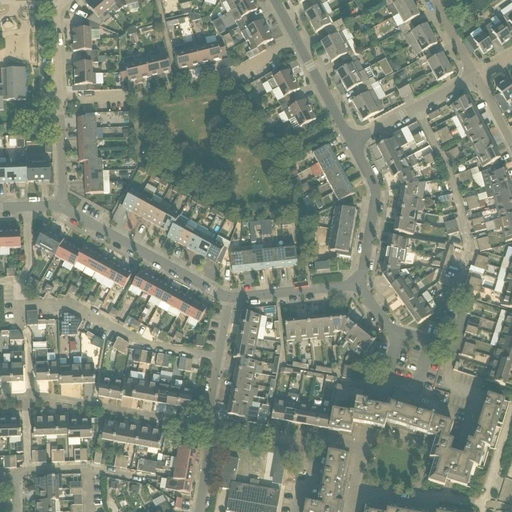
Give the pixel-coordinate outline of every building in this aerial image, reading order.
[(99,19),(106,12),(95,0),(93,0),(87,6),(94,14),(86,21),(100,27),(103,24),(99,19)] [(116,13),(119,11),(123,8),(118,0),(110,0),(111,0),(110,0),(95,0),(106,12),(107,12),(109,15),(114,11),(116,13)] [(223,4),(226,3),(231,12),(236,10),(251,1),(250,0),(221,0),(221,1),(223,4)] [(314,10),(305,14),(310,24),(326,16),(321,6),(326,4),(331,0),(320,0),(311,5),(314,10)] [(414,7),(409,0),(403,0),(400,2),(398,0),(392,0),(385,4),(388,9),(386,10),(389,15),(391,14),(393,18),(399,16),(398,15),(414,7)] [(247,16),(257,11),(251,1),(236,10),(241,19),(235,22),(238,28),(250,21),(247,16)] [(410,22),(419,17),(414,7),(398,15),(399,16),(404,25),(398,28),(401,33),(413,27),(410,22)] [(507,33),(511,30),(511,29),(511,11),(503,18),(504,19),(499,22),(499,23),(507,33)] [(199,16),(191,14),(188,15),(191,25),(192,24),(192,23),(200,20),(199,16)] [(342,20),(336,23),(331,26),(326,16),(310,24),(315,34),(324,29),(327,34),(345,25),(342,20)] [(501,46),(511,39),(507,33),(499,23),(499,22),(495,16),(490,20),(492,23),(486,28),(486,29),(481,32),(483,34),(489,43),(489,42),(496,38),(501,46)] [(90,31),(99,31),(100,31),(99,27),(100,27),(86,21),(83,23),(84,30),(73,31),(73,42),(90,41),(90,31)] [(166,24),(167,30),(173,29),(172,26),(179,25),(178,21),(166,24)] [(268,31),(262,22),(253,27),(250,21),(238,28),(246,43),(248,42),(268,31)] [(459,22),(454,25),(457,31),(462,28),(459,22)] [(347,43),(342,33),(347,30),(345,25),(327,34),(330,39),(321,44),(326,54),(347,43)] [(432,36),(426,26),(416,31),(413,27),(401,33),(409,48),(411,47),(432,36)] [(226,32),(223,27),(216,30),(219,36),(226,32)] [(137,34),(136,28),(131,28),(128,32),(128,36),(137,34)] [(483,56),(493,49),(489,43),(483,34),(481,32),(479,29),(469,35),(471,37),(466,40),(474,53),(475,52),(473,50),(478,47),(483,56)] [(249,60),(266,51),(263,46),(273,41),(268,31),(248,42),(251,46),(249,49),(251,52),(246,54),(249,60)] [(428,50),(437,45),(432,36),(411,47),(419,61),(431,55),(428,50)] [(200,66),(207,64),(207,66),(209,67),(211,67),(207,47),(205,40),(194,43),(196,50),(200,66)] [(474,53),(466,40),(463,42),(470,55),(474,53)] [(73,42),(74,53),(84,52),(84,58),(98,58),(98,52),(91,52),(90,41),(73,42)] [(221,58),(227,57),(223,43),(207,47),(211,67),(214,66),(215,64),(215,62),(222,61),(221,58)] [(326,54),(331,64),(340,59),(343,64),(355,57),(347,43),(326,54)] [(184,46),(174,49),(179,71),(186,69),(186,71),(188,72),(190,72),(185,53),(184,46)] [(194,67),(200,66),(196,50),(185,53),(190,72),(193,71),(194,69),(194,67)] [(448,65),(442,55),(433,60),(431,55),(419,61),(421,66),(427,63),(432,73),(448,65)] [(161,79),(164,78),(165,77),(164,75),(171,73),(167,57),(156,60),(161,79)] [(345,69),(336,73),(342,83),(357,75),(364,72),(358,61),(357,62),(355,57),(343,64),(345,69)] [(85,64),(74,65),(75,76),(92,75),(91,64),(98,64),(98,58),(84,58),(85,64)] [(146,62),(150,78),(156,77),(157,79),(158,80),(161,79),(156,60),(146,62)] [(378,64),(380,69),(388,65),(385,60),(378,64)] [(390,63),(394,72),(400,69),(397,60),(390,63)] [(135,65),(140,84),(143,83),(144,82),(143,80),(150,78),(146,62),(135,65)] [(119,69),(122,82),(128,81),(129,83),(135,82),(136,84),(138,85),(140,84),(135,65),(119,69)] [(432,73),(438,83),(453,75),(448,65),(432,73)] [(0,112),(3,112),(3,102),(26,101),(25,69),(1,70),(1,86),(0,85),(0,112)] [(276,71),(268,75),(264,77),(272,92),(279,89),(294,81),(289,71),(279,76),(276,71)] [(371,87),(376,84),(373,79),(369,81),(364,72),(357,75),(342,83),(347,93),(356,88),(358,93),(371,87)] [(406,78),(403,74),(403,73),(397,76),(401,82),(406,79),(406,78)] [(100,92),(99,86),(96,86),(96,75),(92,75),(75,76),(75,87),(86,86),(86,92),(100,92)] [(290,96),(299,91),(294,81),(279,89),(284,99),(278,102),(281,107),(293,101),(290,96)] [(400,84),(407,97),(412,94),(408,86),(406,81),(400,84)] [(511,89),(511,90),(506,82),(496,89),(502,97),(496,101),(500,108),(506,103),(511,99),(511,89)] [(402,99),(407,97),(400,84),(395,86),(398,92),(402,99)] [(361,98),(357,100),(352,103),(357,113),(379,102),(371,87),(358,93),(361,98)] [(451,107),(456,117),(474,108),(468,98),(451,107)] [(305,101),(296,106),(295,106),(293,101),(281,107),(284,113),(289,122),(295,119),(310,111),(305,101)] [(363,122),(378,114),(384,111),(379,102),(357,113),(363,122)] [(456,117),(461,127),(479,118),(474,108),(456,117)] [(310,111),(295,119),(300,129),(294,132),(297,138),(309,131),(306,126),(315,121),(310,111)] [(441,117),(438,111),(428,116),(430,122),(441,117)] [(268,115),(261,119),(266,127),(273,123),(268,115)] [(96,130),(96,118),(78,119),(78,130),(96,130)] [(461,127),(467,138),(484,128),(479,118),(461,127)] [(439,139),(450,133),(447,128),(436,133),(439,139)] [(467,138),(472,148),(489,139),(484,128),(467,138)] [(79,141),(97,140),(96,130),(78,130),(79,141)] [(377,148),(382,158),(400,149),(407,145),(400,131),(393,135),(395,139),(377,148)] [(453,139),(450,133),(439,139),(442,144),(453,139)] [(489,139),(472,148),(477,158),(495,149),(489,139)] [(79,152),(97,151),(97,140),(79,141),(79,152)] [(329,146),(313,155),(318,164),(334,156),(329,146)] [(446,153),(449,159),(460,154),(457,148),(446,153)] [(388,169),(405,159),(400,149),(382,158),(388,169)] [(495,149),(477,158),(482,168),(500,159),(495,149)] [(98,161),(97,151),(79,152),(79,163),(84,163),(84,162),(98,161)] [(460,154),(449,159),(452,165),(463,159),(460,154)] [(316,177),(323,174),(339,165),(334,156),(318,164),(318,165),(311,168),(316,177)] [(28,165),(27,165),(27,162),(27,159),(22,159),(17,159),(17,165),(18,184),(29,183),(28,165)] [(405,159),(388,169),(393,179),(397,177),(411,170),(405,159)] [(84,162),(84,163),(85,173),(102,172),(102,160),(98,161),(84,162)] [(33,183),(35,183),(43,183),(53,183),(53,185),(54,185),(53,174),(50,174),(50,164),(42,165),(32,165),(28,165),(29,183),(33,183)] [(17,165),(6,166),(7,184),(18,184),(17,165)] [(339,165),(323,174),(328,184),(344,175),(339,165)] [(481,174),(485,189),(490,187),(510,182),(506,171),(500,172),(499,167),(481,174)] [(293,178),(299,175),(295,169),(290,172),(293,178)] [(402,187),(418,184),(411,170),(397,177),(402,187)] [(458,175),(461,181),(472,177),(469,171),(458,175)] [(102,172),(85,173),(85,183),(110,183),(109,172),(102,172)] [(344,175),(328,184),(333,193),(349,185),(344,175)] [(472,177),(461,181),(463,187),(474,183),(472,177)] [(293,181),(297,188),(301,186),(297,179),(293,181)] [(490,187),(493,198),(511,193),(511,191),(510,182),(490,187)] [(110,183),(85,183),(85,195),(110,194),(110,183)] [(300,195),(310,190),(307,183),(301,186),(297,188),(300,195)] [(415,200),(418,184),(402,187),(400,198),(415,201),(415,200)] [(343,200),(344,200),(354,194),(349,185),(333,193),(338,203),(343,200)] [(132,213),(141,218),(150,202),(154,196),(144,191),(141,197),(132,213)] [(122,208),(132,213),(141,197),(133,193),(131,192),(122,208)] [(511,193),(493,198),(496,209),(511,205),(511,193)] [(311,195),(303,200),(306,207),(315,203),(311,195)] [(437,199),(439,205),(451,202),(449,196),(437,199)] [(467,205),(478,202),(477,196),(465,199),(467,205)] [(415,201),(400,198),(398,209),(417,213),(419,201),(415,200),(415,201)] [(337,209),(334,230),(330,252),(330,253),(337,254),(340,254),(339,257),(350,258),(348,258),(352,234),(355,212),(345,210),(346,204),(344,200),(343,200),(338,203),(337,209)] [(151,223),(160,207),(150,202),(141,218),(151,223)] [(151,223),(160,229),(169,213),(172,207),(163,202),(160,207),(151,223)] [(451,202),(439,205),(440,211),(452,208),(451,202)] [(480,209),(478,202),(467,205),(469,212),(480,209)] [(511,205),(496,209),(499,220),(511,216),(511,205)] [(417,213),(398,209),(396,221),(415,224),(417,213)] [(169,234),(178,217),(169,213),(160,229),(169,234)] [(177,243),(186,227),(189,221),(180,216),(179,218),(178,217),(169,234),(167,238),(177,243)] [(511,216),(499,220),(502,231),(511,228),(511,216)] [(473,227),(484,224),(483,218),(471,221),(473,227)] [(415,224),(396,221),(394,232),(413,236),(415,224)] [(444,224),(446,230),(457,227),(456,221),(444,224)] [(493,222),(485,224),(486,232),(495,230),(493,222)] [(243,225),(238,223),(235,231),(242,233),(243,225)] [(260,223),(249,224),(251,244),(256,243),(254,227),(256,227),(260,227),(260,223)] [(486,231),(484,224),(473,227),(475,234),(486,231)] [(177,243),(187,249),(196,232),(186,227),(177,243)] [(457,227),(446,230),(447,237),(459,233),(457,227)] [(511,228),(502,231),(505,243),(511,241),(511,228)] [(55,257),(63,241),(42,229),(38,236),(40,238),(39,240),(35,246),(41,250),(49,254),(55,257)] [(9,231),(0,231),(0,250),(10,250),(9,231)] [(21,249),(21,247),(20,231),(9,231),(10,250),(21,249)] [(196,232),(187,249),(196,254),(205,237),(196,232)] [(196,254),(206,259),(215,242),(205,237),(196,254)] [(218,237),(215,242),(206,259),(215,264),(216,263),(222,266),(229,247),(230,244),(218,237)] [(387,249),(406,253),(408,241),(389,238),(387,249)] [(478,247),(489,244),(488,238),(476,241),(478,247)] [(64,262),(73,246),(63,241),(55,257),(64,262)] [(491,250),(489,244),(478,247),(480,253),(491,250)] [(74,268),(85,247),(84,247),(82,251),(73,246),(64,262),(74,268)] [(251,247),(252,253),(254,271),(265,270),(263,252),(262,246),(251,247)] [(94,252),(85,247),(74,268),(83,273),(85,268),(86,268),(94,252)] [(232,274),(243,272),(241,254),(234,255),(233,248),(229,247),(222,266),(224,267),(231,266),(232,274)] [(297,267),(295,249),(285,250),(287,268),(297,267)] [(406,253),(387,249),(385,260),(388,260),(388,261),(400,263),(400,264),(404,264),(406,253)] [(285,250),(274,251),(276,269),(287,268),(285,250)] [(274,251),(263,252),(265,270),(276,269),(274,251)] [(104,258),(94,252),(86,268),(95,274),(104,258)] [(252,253),(241,254),(243,272),(254,271),(252,253)] [(475,262),(487,266),(489,260),(477,256),(475,262)] [(113,263),(104,258),(95,274),(105,279),(113,263)] [(385,260),(382,276),(399,272),(400,264),(400,263),(388,261),(388,260),(385,260)] [(485,272),(487,266),(475,262),(474,268),(485,272)] [(123,268),(113,263),(105,279),(114,284),(123,268)] [(124,289),(133,273),(123,268),(114,284),(124,289)] [(150,276),(141,271),(132,287),(142,292),(150,276)] [(399,272),(382,276),(391,289),(394,287),(393,287),(404,279),(403,279),(399,272)] [(150,276),(142,292),(151,297),(160,281),(150,276)] [(391,289),(398,297),(413,286),(406,277),(403,279),(404,279),(393,287),(394,287),(391,289)] [(438,283),(449,287),(451,281),(444,279),(440,277),(438,283)] [(482,281),(470,278),(469,284),(480,287),(482,281)] [(170,287),(160,281),(151,297),(148,303),(158,308),(170,287)] [(504,295),(511,297),(511,285),(508,284),(507,284),(504,283),(501,294),(504,295)] [(469,284),(467,290),(478,294),(480,287),(469,284)] [(388,286),(381,292),(392,307),(399,302),(388,286)] [(404,307),(420,296),(413,286),(398,297),(404,307)] [(170,308),(179,292),(170,287),(158,308),(167,313),(170,308)] [(179,292),(170,308),(180,313),(189,297),(179,292)] [(501,306),(511,309),(511,297),(504,295),(501,306)] [(411,316),(427,305),(420,296),(404,307),(411,316)] [(198,302),(189,297),(180,313),(176,319),(186,325),(190,318),(198,302)] [(199,324),(208,308),(198,302),(190,318),(199,324)] [(474,304),(468,303),(464,314),(470,316),(474,304)] [(434,315),(427,305),(411,316),(418,326),(434,315)] [(46,322),(38,322),(38,312),(27,312),(27,327),(46,326),(46,322)] [(242,326),(259,329),(261,317),(242,313),(239,326),(242,326)] [(69,328),(75,318),(69,315),(63,315),(63,323),(61,323),(61,336),(70,336),(69,328)] [(511,316),(506,315),(503,326),(511,328),(511,316)] [(333,333),(341,332),(346,316),(331,318),(332,333),(333,333)] [(341,332),(347,337),(347,338),(358,326),(346,316),(341,332)] [(128,317),(124,325),(133,330),(137,322),(128,317)] [(69,328),(70,336),(77,336),(77,332),(82,322),(75,318),(69,328)] [(319,319),(321,341),(325,341),(325,338),(333,337),(333,333),(332,333),(331,318),(319,319)] [(318,342),(321,341),(319,319),(313,319),(308,320),(310,340),(318,339),(318,342)] [(297,321),(299,343),(302,343),(302,340),(310,340),(308,320),(297,321)] [(295,344),(299,343),(297,321),(285,322),(287,342),(295,341),(295,344)] [(467,327),(478,330),(480,324),(469,321),(467,327)] [(493,335),(499,337),(511,340),(511,328),(503,326),(497,324),(493,335)] [(176,342),(180,335),(182,332),(172,326),(171,329),(167,336),(176,342)] [(237,336),(257,340),(259,329),(242,326),(239,326),(237,336)] [(349,348),(352,350),(366,333),(358,326),(347,338),(347,337),(344,340),(351,346),(349,348)] [(476,336),(478,330),(467,327),(465,333),(476,336)] [(366,333),(352,350),(355,352),(356,350),(363,356),(376,340),(366,333)] [(195,347),(203,348),(205,337),(197,336),(195,347)] [(235,348),(255,351),(257,340),(237,336),(235,348)] [(511,340),(499,337),(496,348),(511,352),(511,340)] [(124,341),(118,338),(112,349),(118,352),(124,341)] [(11,351),(24,350),(24,341),(11,342),(11,351)] [(124,355),(128,347),(129,344),(124,341),(118,352),(119,353),(117,358),(123,361),(126,356),(124,355)] [(463,349),(474,353),(476,347),(465,343),(463,349)] [(87,355),(97,360),(102,351),(92,346),(87,355)] [(253,361),(255,351),(235,348),(233,359),(237,360),(240,361),(240,360),(253,362),(253,361)] [(511,364),(511,363),(511,352),(496,348),(493,359),(511,364)] [(473,359),(474,353),(463,349),(461,355),(473,359)] [(49,383),(48,363),(47,363),(47,354),(47,351),(38,351),(35,352),(37,381),(37,383),(49,383)] [(133,363),(140,364),(142,352),(135,351),(133,363)] [(142,352),(140,364),(146,365),(148,353),(142,352)] [(47,363),(48,363),(49,383),(59,383),(59,380),(61,380),(59,366),(60,366),(59,360),(55,360),(55,354),(47,354),(47,363)] [(12,385),(11,358),(10,355),(3,355),(3,362),(0,362),(0,368),(0,369),(0,383),(1,383),(1,385),(12,385)] [(156,367),(162,368),(164,356),(158,355),(156,367)] [(164,356),(162,368),(168,369),(170,357),(164,356)] [(18,358),(11,358),(12,385),(24,384),(23,361),(18,361),(18,358)] [(82,362),(81,362),(81,358),(75,358),(73,361),(74,363),(71,363),(71,386),(83,386),(82,362)] [(71,386),(71,363),(66,363),(66,359),(59,360),(60,366),(59,366),(61,380),(59,380),(59,383),(59,387),(71,386)] [(178,371),(184,372),(186,360),(180,359),(178,371)] [(511,364),(493,359),(490,370),(508,375),(511,364)] [(186,360),(184,372),(191,373),(193,361),(186,360)] [(259,363),(253,361),(253,362),(240,360),(240,361),(237,360),(235,370),(255,374),(256,366),(259,366),(259,363)] [(86,362),(82,362),(83,386),(95,385),(95,383),(94,365),(86,365),(86,362)] [(114,378),(113,378),(115,369),(108,368),(107,377),(102,376),(98,398),(110,401),(114,378)] [(233,381),(255,385),(256,382),(254,382),(255,374),(235,370),(233,381)] [(508,375),(490,370),(486,381),(505,387),(508,375)] [(131,372),(130,377),(126,376),(125,382),(122,396),(123,396),(122,398),(133,400),(136,381),(138,373),(131,372)] [(167,406),(171,384),(172,374),(161,372),(160,377),(155,404),(167,406)] [(463,373),(459,381),(469,385),(472,377),(463,373)] [(153,376),(152,381),(148,380),(144,402),(155,404),(160,377),(153,376)] [(125,382),(118,381),(118,379),(114,378),(110,401),(122,403),(122,398),(123,396),(122,396),(125,382)] [(144,382),(136,381),(133,400),(144,402),(148,380),(144,379),(144,382)] [(233,381),(231,393),(253,397),(256,397),(258,389),(255,389),(255,385),(233,381)] [(175,385),(171,384),(167,406),(178,408),(181,389),(174,387),(175,385)] [(364,390),(337,385),(332,410),(333,411),(329,428),(328,430),(351,434),(353,423),(368,426),(384,429),(386,423),(436,438),(441,423),(442,423),(447,407),(395,390),(392,401),(378,398),(376,407),(373,406),(367,405),(367,404),(362,403),(364,390)] [(188,390),(181,389),(178,408),(190,411),(190,408),(194,388),(189,387),(188,390)] [(253,397),(231,393),(229,404),(249,407),(249,408),(251,408),(253,397)] [(504,402),(490,398),(488,397),(474,443),(473,444),(486,448),(488,442),(491,443),(495,428),(495,427),(496,423),(497,423),(500,412),(504,402)] [(283,422),(287,402),(275,400),(271,420),(283,422)] [(294,424),(298,404),(287,402),(283,422),(294,424)] [(227,416),(248,420),(249,420),(250,415),(247,415),(249,408),(249,407),(229,404),(227,416)] [(306,426),(309,406),(298,404),(294,424),(306,426)] [(317,428),(321,408),(309,406),(306,426),(317,428)] [(332,410),(321,408),(317,428),(328,430),(329,428),(333,411),(332,410)] [(68,421),(69,421),(68,414),(63,414),(63,417),(56,417),(57,437),(68,437),(68,435),(68,421)] [(46,438),(45,415),(40,415),(40,418),(33,418),(34,436),(34,438),(46,438)] [(57,437),(56,417),(50,417),(50,415),(45,415),(46,438),(57,437)] [(0,439),(9,439),(8,416),(3,417),(3,419),(0,419),(0,439)] [(13,416),(8,416),(9,439),(21,439),(20,419),(13,419),(13,416)] [(91,424),(91,420),(84,420),(84,417),(79,418),(80,440),(92,440),(91,424)] [(80,440),(79,418),(75,418),(75,420),(69,421),(68,421),(68,435),(68,437),(68,441),(80,440)] [(114,443),(117,423),(110,422),(111,420),(105,419),(102,440),(114,443)] [(123,425),(117,423),(114,443),(125,445),(129,423),(124,422),(123,425)] [(136,447),(139,427),(133,426),(133,424),(129,423),(125,445),(136,447)] [(429,482),(444,486),(446,481),(450,482),(450,483),(466,488),(470,477),(473,467),(477,468),(483,448),(486,449),(486,448),(473,444),(474,443),(468,442),(463,459),(449,454),(452,443),(448,441),(453,426),(442,423),(441,423),(436,438),(433,449),(436,450),(433,460),(435,461),(429,482)] [(136,447),(147,449),(151,427),(146,426),(146,429),(139,427),(136,447)] [(156,428),(151,427),(147,449),(159,451),(162,432),(155,430),(156,428)] [(197,451),(179,448),(177,459),(195,462),(197,451)] [(33,464),(47,464),(46,452),(38,452),(32,452),(33,464)] [(96,452),(94,463),(94,464),(100,465),(102,453),(96,452)] [(340,492),(342,480),(344,468),(347,456),(329,453),(328,457),(326,465),(324,477),(322,489),(320,502),(323,503),(322,508),(305,505),(303,511),(342,511),(343,505),(337,504),(338,500),(339,500),(340,492)] [(114,468),(120,469),(123,457),(116,456),(114,468)] [(123,457),(120,469),(127,470),(129,458),(123,457)] [(239,460),(224,458),(218,489),(230,491),(226,511),(276,511),(280,494),(257,490),(259,482),(250,481),(249,489),(234,486),(239,460)] [(177,459),(175,469),(193,473),(195,462),(177,459)] [(137,472),(143,473),(145,461),(139,460),(137,472)] [(145,461),(143,473),(149,474),(151,462),(145,461)] [(285,469),(275,467),(274,477),(283,478),(285,469)] [(191,483),(193,473),(175,469),(173,479),(173,480),(191,483)] [(36,486),(36,491),(62,490),(63,490),(62,476),(45,477),(45,479),(38,479),(38,486),(36,486)] [(189,494),(191,483),(173,480),(173,479),(168,478),(165,490),(189,494)] [(62,490),(36,491),(36,496),(39,496),(39,502),(60,502),(62,502),(62,490)] [(35,507),(35,511),(60,511),(60,502),(39,502),(32,502),(33,508),(35,507)] [(156,508),(158,511),(171,511),(166,503),(156,508)]
